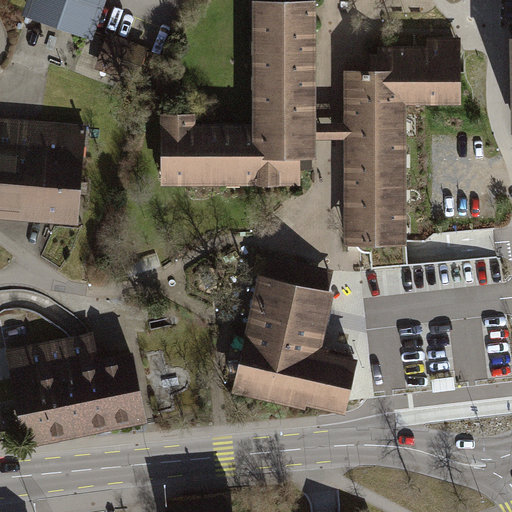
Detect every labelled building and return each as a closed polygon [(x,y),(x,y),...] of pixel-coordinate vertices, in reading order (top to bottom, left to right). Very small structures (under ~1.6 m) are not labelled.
[(90,39),(102,0),(29,0),(23,17),(90,39)] [(247,0),(246,79),(310,80),(311,0),(247,0)] [(417,0),(418,21),(457,21),(457,0),(417,0)] [(391,71),(364,71),(396,104),(467,104),(463,34),(420,33),(420,45),(392,45),(391,71)] [(142,50),(107,36),(95,67),(130,81),(142,50)] [(336,72),(338,245),(399,245),(397,125),(396,104),(364,71),(336,72)] [(155,123),(155,188),(308,189),(310,80),(246,79),(245,123),(155,123)] [(0,121),(0,215),(74,222),(82,129),(0,121)] [(327,295),(259,279),(233,387),(345,414),(358,359),(315,348),(327,295)] [(2,349),(23,447),(145,420),(130,351),(89,360),(83,331),(2,349)] [(167,498),(166,511),(230,511),(230,497),(167,498)]
